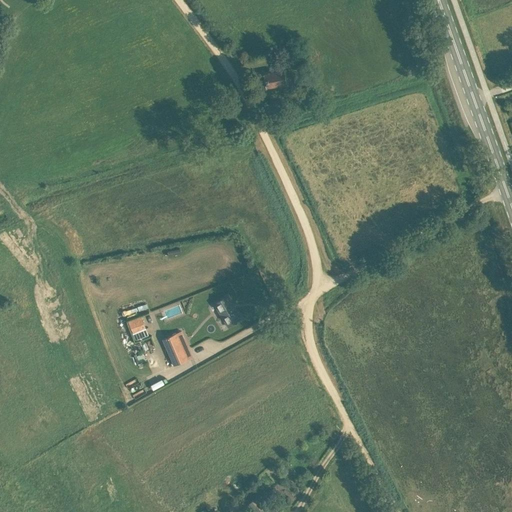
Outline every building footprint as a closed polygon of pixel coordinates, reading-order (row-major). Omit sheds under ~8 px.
[(267,87),(271,87),(285,84),(286,87),(287,86),(287,84),(285,70),(284,70),(284,68),(282,68),(283,70),(265,74),(263,72),(262,74),(264,75),(266,86),(265,88),(266,89),(267,87)] [(143,259),(131,263),(133,267),(144,263),(143,259)] [(228,296),(215,304),(229,327),(242,319),(228,296)] [(147,334),(141,318),(130,322),(134,332),(137,331),(137,332),(136,333),(138,338),(147,334)] [(185,350),(177,332),(163,338),(166,347),(170,356),(174,366),(193,358),(189,349),(185,350)] [(239,494),(234,498),(238,502),(243,498),(239,494)] [(280,503),(280,499),(278,495),(272,500),(277,506),(280,503)] [(257,496),(250,503),(245,507),(249,511),(258,511),(262,509),(264,511),(268,508),(266,506),(257,496)]
